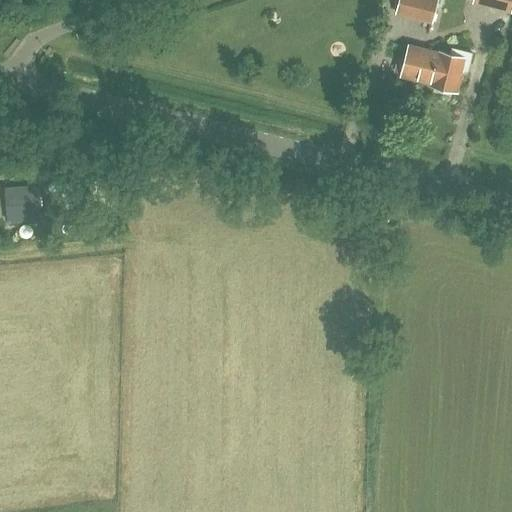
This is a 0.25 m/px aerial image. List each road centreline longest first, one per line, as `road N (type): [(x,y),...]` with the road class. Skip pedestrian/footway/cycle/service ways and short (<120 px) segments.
road 1 (unclassified): [(511,207),(21,85)]
road 2 (unclassified): [(21,85),(33,52),(48,40),(163,0)]
